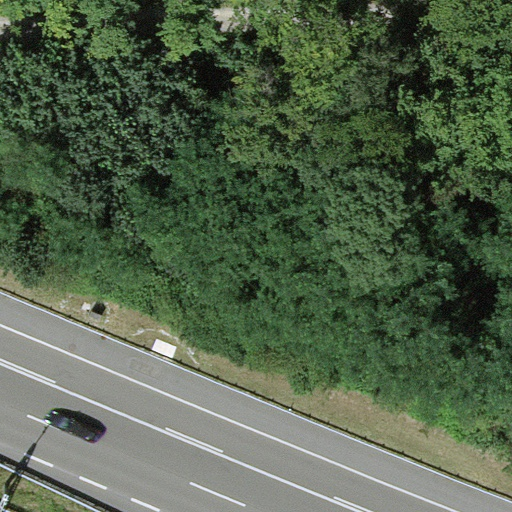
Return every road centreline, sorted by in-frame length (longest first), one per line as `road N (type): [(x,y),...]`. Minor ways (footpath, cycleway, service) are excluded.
road 1 (track): [(511,18),(0,34)]
road 2 (motorway): [(263,511),(0,403)]
